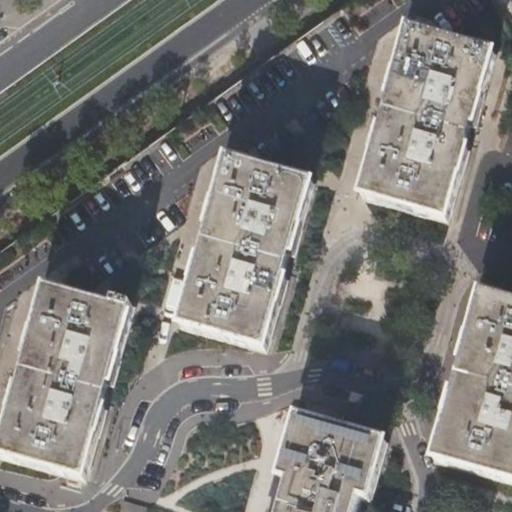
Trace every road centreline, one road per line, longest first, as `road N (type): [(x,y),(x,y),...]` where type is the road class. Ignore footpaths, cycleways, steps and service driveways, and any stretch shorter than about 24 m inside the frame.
road 1 (residential): [(401,394),(434,359),(452,292),(438,260),(379,239),(352,241),(327,262),(297,381)]
road 2 (primary): [(0,178),(248,0)]
road 3 (residential): [(297,381),(188,393),(172,402),(132,473),(95,511)]
road 4 (residential): [(425,511),(426,481),(401,394)]
